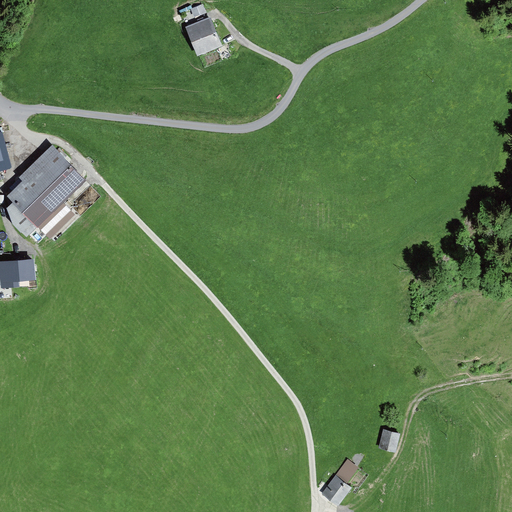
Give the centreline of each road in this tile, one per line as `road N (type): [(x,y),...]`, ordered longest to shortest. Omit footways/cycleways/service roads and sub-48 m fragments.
road 1 (unclassified): [(0,101),(15,109),(250,128),(278,111),(315,58),(422,0)]
road 2 (track): [(313,503),(345,509),(369,498),(406,448),(419,398),(511,374)]
